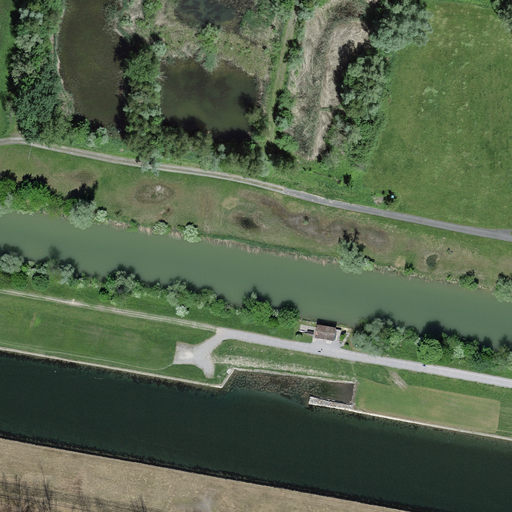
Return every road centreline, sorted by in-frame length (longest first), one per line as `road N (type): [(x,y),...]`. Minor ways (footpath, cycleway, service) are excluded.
road 1 (track): [(511,233),(25,136),(0,139)]
road 2 (track): [(0,293),(511,383)]
